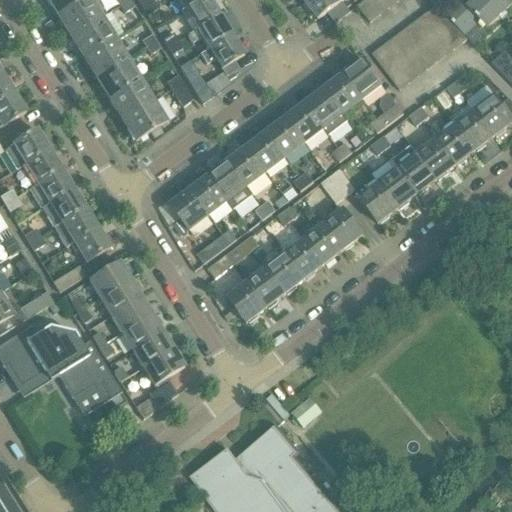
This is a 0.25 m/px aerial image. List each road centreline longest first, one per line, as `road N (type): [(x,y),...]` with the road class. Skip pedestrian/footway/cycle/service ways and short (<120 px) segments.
road 1 (residential): [(241,388),(511,173)]
road 2 (residential): [(241,388),(119,192)]
road 3 (residential): [(119,192),(0,0)]
road 4 (residential): [(65,511),(241,388)]
road 5 (residential): [(119,192),(282,74)]
